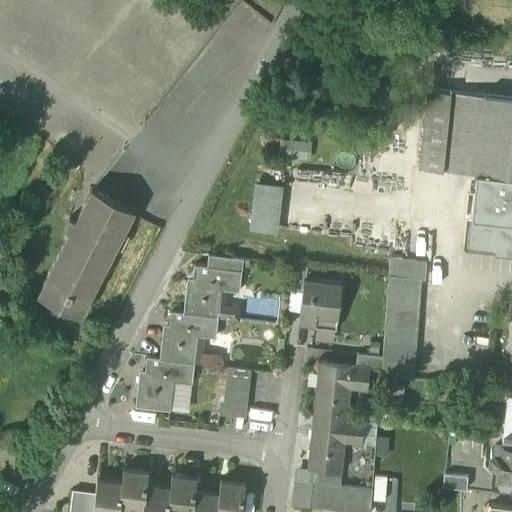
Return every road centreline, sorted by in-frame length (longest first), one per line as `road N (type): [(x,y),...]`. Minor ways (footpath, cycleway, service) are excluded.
road 1 (residential): [(295,0),(73,426)]
road 2 (residential): [(282,451),(73,426)]
